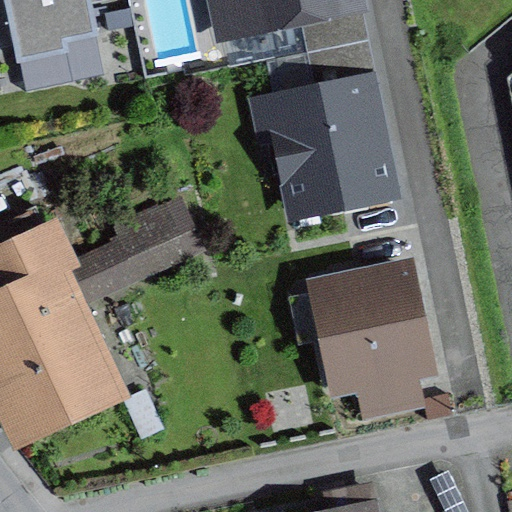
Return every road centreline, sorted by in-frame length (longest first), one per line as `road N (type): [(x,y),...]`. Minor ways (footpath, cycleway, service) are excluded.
road 1 (residential): [(387,0),(474,432)]
road 2 (residential): [(111,511),(151,497),(474,432)]
